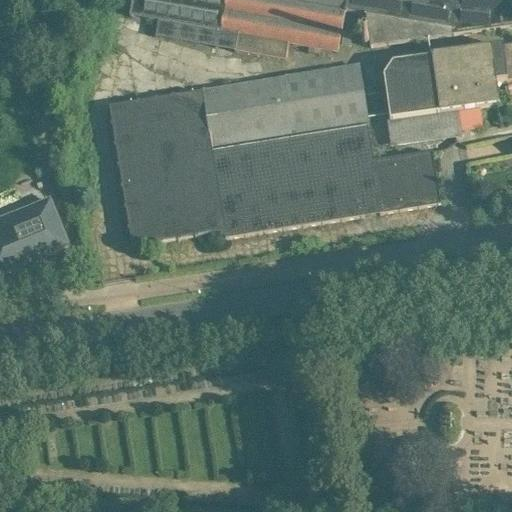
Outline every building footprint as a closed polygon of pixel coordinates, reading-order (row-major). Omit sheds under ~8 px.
[(511,0),(132,0),(130,18),(238,38),(235,54),(286,62),(289,45),(309,49),(308,55),(319,56),(320,51),(338,54),(345,13),(366,16),(369,39),(370,44),(371,49),(511,28),(511,0)] [(343,36),(341,46),(350,48),(351,37),(343,36)] [(432,61),(393,66),(384,80),(388,107),(390,122),(387,123),(391,149),(463,138),(459,114),(500,108),(496,85),(511,82),(511,46),(502,48),(491,50),(431,59),(432,61)] [(109,108),(128,228),(131,248),(223,233),(225,241),(440,206),(437,187),(431,153),(372,163),(365,122),(356,68),(201,92),(201,94),(109,108)] [(471,164),(473,188),(481,188),(480,180),(504,178),(503,161),(471,164)] [(0,274),(68,246),(50,201),(0,221),(0,274)]
